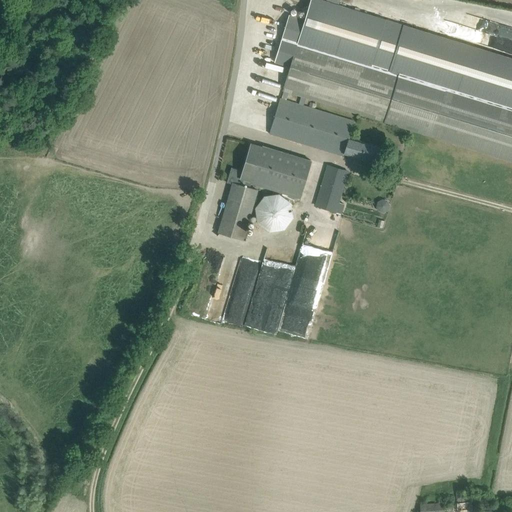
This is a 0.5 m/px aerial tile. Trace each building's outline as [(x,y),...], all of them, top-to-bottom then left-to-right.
[(269,134),(343,156),(344,154),(377,164),(382,148),(349,137),(354,121),(303,106),(305,98),(511,161),(511,59),(318,0),(310,0),(304,20),(289,15),(274,62),(290,67),(282,91),(283,91),(281,99),(280,98),(269,134)] [(250,183),(299,198),(307,172),(269,160),(272,149),(262,146),(261,148),(250,144),(240,178),(251,181),(250,183)] [(315,205),(336,212),(348,172),(327,165),(315,205)] [(218,233),(242,240),(257,190),(233,183),(218,233)] [(255,208),(256,223),(269,232),(284,230),(293,218),(291,202),(278,194),(264,196),(255,208)] [(456,491),(457,511),(471,511),(470,490),(456,491)]
